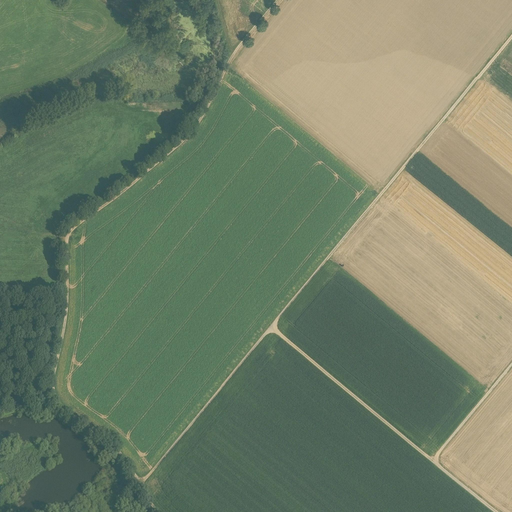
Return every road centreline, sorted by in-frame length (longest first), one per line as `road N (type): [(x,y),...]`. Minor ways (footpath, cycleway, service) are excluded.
road 1 (track): [(155,511),(119,451),(53,397),(65,323),(65,240),(199,123),(233,52),(277,0)]
road 2 (track): [(511,32),(270,326)]
road 3 (track): [(511,360),(429,459),(495,511)]
road 4 (track): [(429,459),(270,326)]
road 5 (track): [(138,485),(270,326)]
